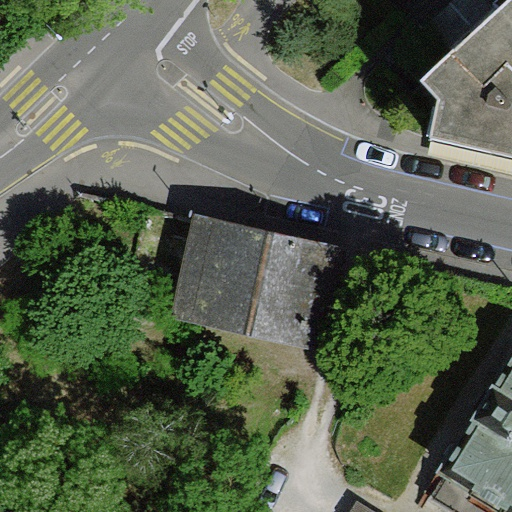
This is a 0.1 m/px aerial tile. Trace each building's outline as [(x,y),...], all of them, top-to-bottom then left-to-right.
[(511,4),(425,85),(442,102),(433,139),(511,156),(511,4)] [(329,250),(218,225),(214,243),(204,285),(200,304),(310,329),(329,250)] [(204,285),(214,243),(176,236),(167,279),(204,285)] [(511,367),(446,471),(454,476),(511,510),(511,367)] [(511,511),(511,510),(454,476),(439,500),(458,511),(511,511)] [(349,511),(403,511),(356,494),(349,511)]
